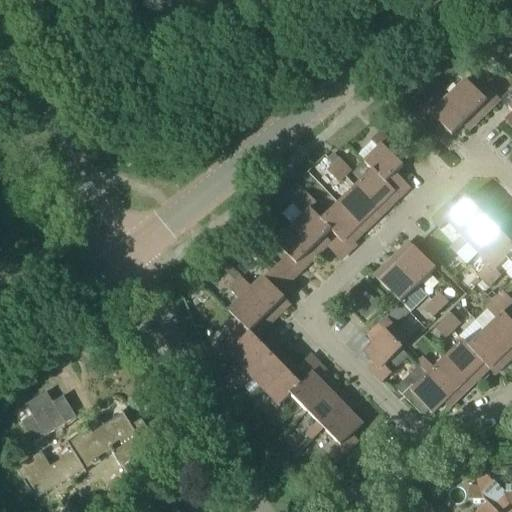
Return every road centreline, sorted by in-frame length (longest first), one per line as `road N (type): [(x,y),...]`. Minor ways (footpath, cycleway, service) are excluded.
road 1 (residential): [(426,444),(316,330),(313,303),(413,203),(463,167),(489,165),(511,180)]
road 2 (tertiary): [(120,256),(446,0)]
road 3 (residential): [(263,511),(120,256)]
road 4 (unclassified): [(120,256),(41,132),(0,45)]
road 5 (tertiary): [(0,356),(120,256)]
